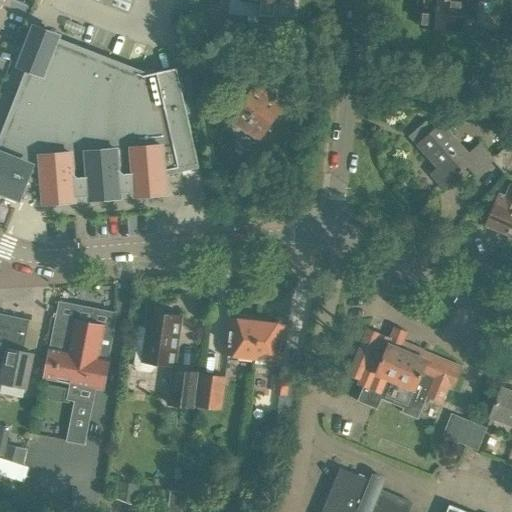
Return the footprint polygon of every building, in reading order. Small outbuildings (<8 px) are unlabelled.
[(475,31),(478,0),(423,0),(420,27),(450,31),(450,29),(475,31)] [(85,25),(67,18),(64,27),(82,34),(85,25)] [(197,168),(199,167),(177,70),(178,70),(177,68),(144,75),(138,73),(138,72),(136,71),(136,72),(119,66),(120,65),(117,64),(117,65),(101,58),(101,57),(99,57),(98,57),(92,55),(92,54),(90,53),(89,54),(76,49),(73,47),(73,46),(71,46),(54,40),(56,35),(36,27),(20,67),(28,70),(22,86),(21,86),(20,88),(21,89),(15,105),(13,105),(13,107),(14,107),(11,114),(10,114),(9,116),(10,117),(4,133),(3,133),(2,135),(3,135),(0,141),(0,189),(19,197),(22,191),(36,197),(44,196),(44,204),(74,201),(73,196),(89,195),(90,200),(120,198),(119,192),(135,191),(135,196),(166,194),(164,172),(197,165),(197,168)] [(227,34),(226,43),(242,44),(243,35),(227,34)] [(198,104),(217,99),(211,70),(192,74),(198,104)] [(258,140),(281,107),(267,97),(270,93),(256,83),(230,121),(258,140)] [(433,130),(425,121),(409,136),(437,167),(430,174),(443,188),(468,166),(476,174),(492,160),(505,175),(511,166),(511,140),(492,158),(479,144),(469,153),(441,123),(433,130)] [(511,185),(510,185),(505,196),(498,193),(485,224),(511,235),(511,185)] [(164,314),(162,310),(155,309),(152,312),(148,311),(146,327),(138,326),(133,363),(137,369),(149,370),(155,366),(156,363),(172,366),(177,331),(174,331),(175,323),(178,324),(179,316),(164,314)] [(7,319),(0,317),(0,382),(26,388),(33,353),(22,351),(28,324),(28,323),(22,320),(18,319),(7,319)] [(75,321),(56,317),(44,378),(70,383),(96,388),(102,389),(114,331),(102,329),(103,326),(89,323),(87,320),(81,319),(78,321),(75,320),(75,321)] [(253,356),(258,322),(233,319),(228,359),(237,360),(237,354),(253,356)] [(278,365),(283,325),(258,322),(253,356),(268,358),(268,363),(278,365)] [(402,342),(406,333),(394,328),(389,340),(366,331),(348,375),(360,380),(358,384),(363,386),(357,401),(377,409),(381,399),(403,408),(401,412),(417,419),(427,396),(441,402),(448,386),(452,388),(461,366),(402,342)] [(192,407),(197,374),(172,370),(167,404),(192,407)] [(222,410),(226,377),(200,374),(196,407),(222,410)] [(276,377),(274,393),(280,394),(278,406),(275,430),(287,432),(295,396),(290,395),(286,395),(288,378),(276,377)] [(96,388),(70,383),(66,402),(74,403),(67,439),(85,443),(96,388)] [(511,424),(511,392),(501,388),(490,416),(511,424)] [(463,444),(472,422),(451,413),(442,436),(463,444)] [(477,450),(486,428),(472,422),(463,444),(477,450)] [(25,450),(5,445),(2,459),(21,464),(25,450)] [(329,511),(304,502),(300,511),(465,511),(351,467),(332,511),(329,511)] [(137,488),(119,486),(118,497),(135,504),(137,488)] [(181,511),(184,492),(170,490),(167,511),(181,511)]
